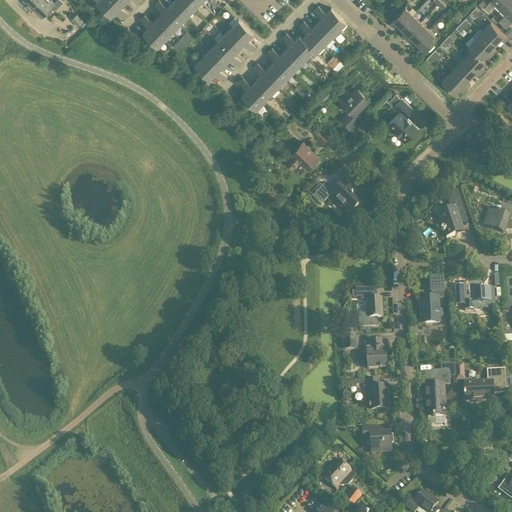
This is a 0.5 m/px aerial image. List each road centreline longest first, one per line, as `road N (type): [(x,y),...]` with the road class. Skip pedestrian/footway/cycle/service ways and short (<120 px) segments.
road 1 (tertiary): [(198,511),(148,439),(142,397),(222,248),(227,200),(217,171),(194,136),(142,92),(33,48),(0,21)]
road 2 (residential): [(457,483),(430,473),(412,454),(401,267)]
road 3 (residential): [(461,121),(336,0)]
road 4 (residential): [(224,89),(313,0)]
